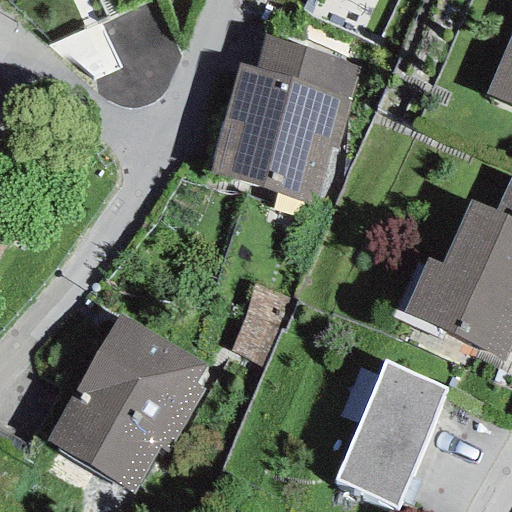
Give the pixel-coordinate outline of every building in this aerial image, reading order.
[(511,33),(484,93),(511,106),(511,33)] [(239,65),(209,172),(314,202),(330,149),(338,151),(363,64),(263,36),(254,69),(239,65)] [(511,176),(494,211),(510,220),(511,216),(511,176)] [(494,211),(468,200),(440,263),(427,258),(402,313),(502,361),(511,339),(511,216),(510,220),(494,211)] [(295,302),(252,285),(244,315),(229,352),(264,369),(279,329),(284,333),(295,302)] [(119,316),(45,441),(133,494),(159,448),(169,453),(205,389),(196,385),(207,363),(119,316)] [(446,389),(384,361),(335,480),(396,509),(446,389)]
